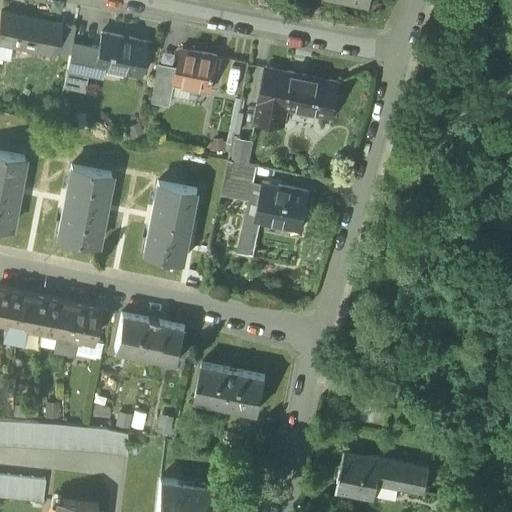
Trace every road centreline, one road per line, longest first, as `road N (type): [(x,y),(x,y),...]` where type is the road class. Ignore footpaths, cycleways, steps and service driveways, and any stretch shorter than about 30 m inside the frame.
road 1 (residential): [(320,339),(0,268)]
road 2 (residential): [(320,339),(401,52)]
road 3 (residential): [(113,0),(401,52)]
road 4 (residential): [(282,511),(320,339)]
